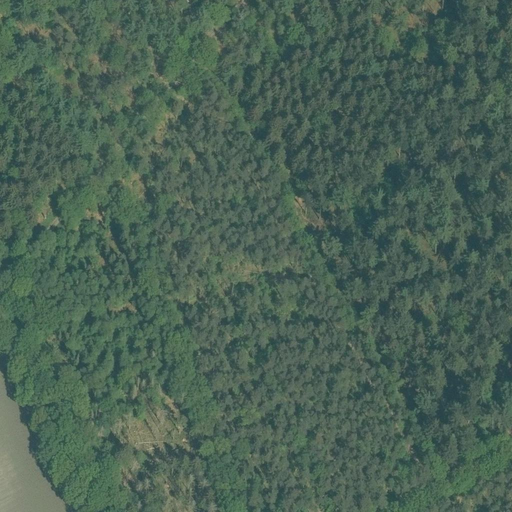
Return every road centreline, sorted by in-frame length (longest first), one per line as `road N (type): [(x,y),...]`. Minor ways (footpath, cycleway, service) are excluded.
road 1 (track): [(183,0),(198,54),(276,182),(284,235),(438,491)]
road 2 (track): [(245,0),(0,288)]
road 3 (track): [(0,313),(91,511)]
road 4 (track): [(402,511),(511,451)]
